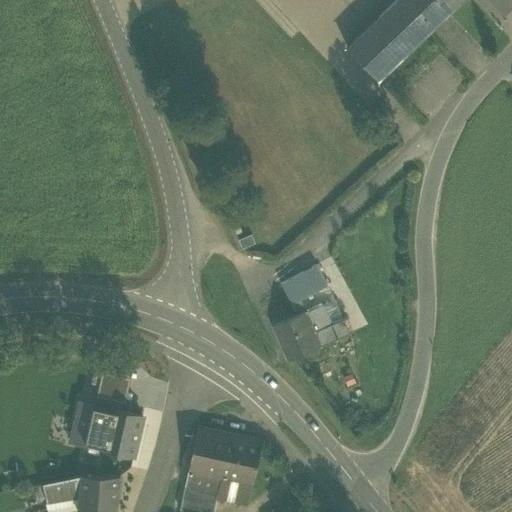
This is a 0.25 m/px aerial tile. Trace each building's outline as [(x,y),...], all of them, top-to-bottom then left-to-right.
[(396,0),(346,48),(378,82),(463,0),(396,0)] [(238,239),(242,249),(255,243),(251,234),(238,239)] [(280,284),(290,304),(299,299),(324,286),(313,266),(280,284)] [(304,311),(299,299),(290,304),(295,315),(304,311)] [(314,307),(323,328),(332,323),(323,303),(314,307)] [(304,311),(313,331),(323,328),(314,307),(304,311)] [(291,359),(320,346),(313,331),(304,311),(295,315),(273,325),(289,360),(291,359)] [(332,323),(323,328),(313,331),(320,346),(346,334),(340,320),(332,323)] [(127,374),(100,368),(95,391),(122,397),(127,374)] [(94,406),(94,405),(80,401),(70,441),(86,444),(86,443),(94,406)] [(109,409),(94,406),(86,443),(100,446),(109,409)] [(100,447),(133,455),(142,415),(109,408),(109,409),(100,446),(100,447)] [(218,497),(247,504),(261,441),(198,427),(188,472),(220,478),(216,497),(218,497)] [(185,511),(188,511),(214,511),(218,497),(216,497),(220,478),(188,472),(184,492),(180,510),(185,511)] [(73,497),(79,496),(81,475),(42,483),(45,497),(72,492),(73,497)] [(115,511),(118,475),(81,475),(79,496),(78,511),(112,511),(115,511)] [(31,485),(34,500),(44,498),(45,497),(42,483),(31,485)] [(45,497),(44,498),(46,511),(72,511),(78,511),(79,496),(73,497),(72,492),(45,497)]
